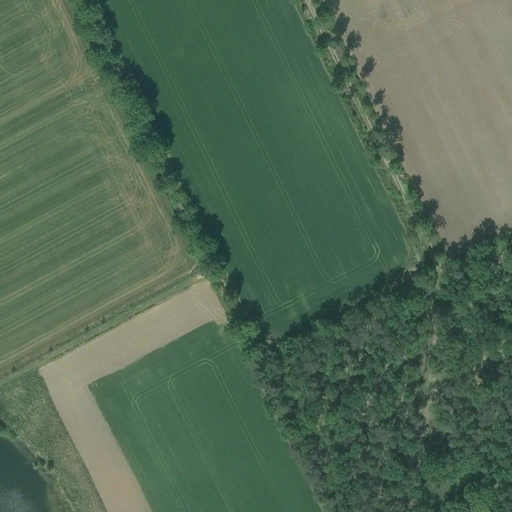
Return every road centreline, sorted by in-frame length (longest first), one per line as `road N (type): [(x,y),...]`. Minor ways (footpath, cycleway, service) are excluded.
road 1 (track): [(0,386),(215,271),(273,386),(307,412),(305,430),(345,511)]
road 2 (track): [(307,412),(431,303),(437,285),(301,0)]
